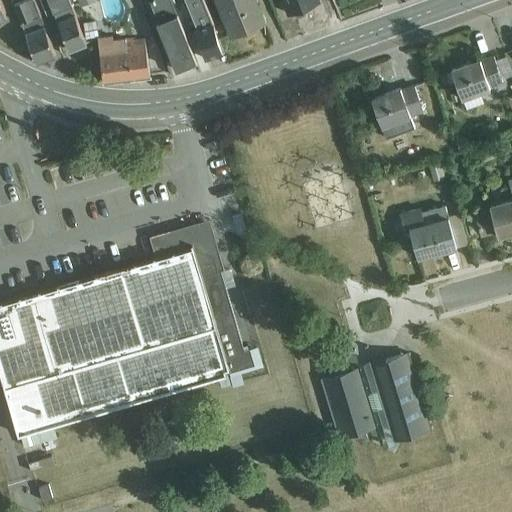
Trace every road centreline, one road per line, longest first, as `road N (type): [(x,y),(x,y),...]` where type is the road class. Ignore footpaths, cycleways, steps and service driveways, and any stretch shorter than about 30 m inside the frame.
road 1 (tertiary): [(0,66),(87,101),(176,103),(466,0)]
road 2 (residential): [(353,325),(511,280)]
